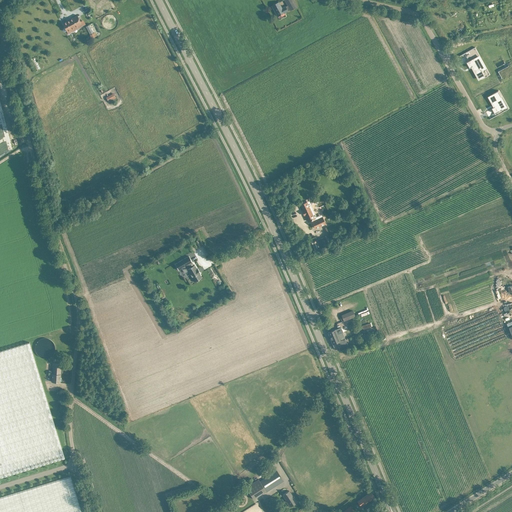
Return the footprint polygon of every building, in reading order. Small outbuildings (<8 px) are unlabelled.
[(290,10),(296,6),(293,0),(284,0),(288,6),(290,10)] [(278,16),(290,10),(288,6),(282,9),(279,2),(272,6),(278,16)] [(77,15),(72,18),(72,19),(63,24),(65,28),(64,28),(63,30),(64,31),(65,31),(67,31),(68,33),(72,31),(71,29),(78,25),(79,28),(83,26),(78,17),(77,15)] [(470,68),(471,67),(473,66),(474,68),(473,68),(479,79),(481,78),(482,79),(488,76),(487,76),(486,74),(488,73),(481,59),(479,56),(475,58),(469,61),(467,62),(470,68)] [(511,72),(511,71),(509,66),(499,72),(503,78),(511,72)] [(493,96),(490,98),(494,105),(495,106),(494,107),(492,108),(493,109),(494,112),(495,113),(496,115),(496,116),(509,109),(508,109),(506,105),(502,107),(501,106),(505,104),(504,102),(505,102),(502,96),(498,91),(492,94),(493,96)] [(111,106),(116,104),(115,101),(118,99),(116,94),(108,98),(111,106)] [(325,223),(322,217),(321,214),(316,217),(311,206),(311,207),(309,208),(306,202),(301,205),(309,221),(312,220),(315,228),(325,223)] [(313,251),(317,249),(328,244),(325,237),(314,241),(310,243),(313,251)] [(175,264),(179,270),(182,268),(185,273),(188,270),(194,281),(194,282),(202,277),(199,273),(200,273),(198,269),(197,269),(198,269),(197,269),(195,265),(194,265),(192,262),(193,262),(189,256),(188,256),(189,256),(175,264)] [(312,276),(317,290),(332,285),(327,271),(327,272),(328,274),(323,275),(323,273),(312,276)] [(376,311),(380,322),(381,322),(406,313),(405,313),(411,310),(410,307),(408,307),(407,305),(405,305),(404,313),(403,309),(399,309),(398,312),(394,312),(393,308),(392,316),(390,310),(388,310),(387,308),(383,310),(381,309),(381,307),(380,304),(380,308),(376,307),(376,311)] [(341,315),(344,321),(355,316),(353,310),(341,315)] [(474,348),(476,353),(511,340),(499,310),(445,330),(457,362),(467,358),(464,352),(474,348)] [(340,327),(328,333),(333,344),(334,348),(338,346),(340,351),(349,347),(347,343),(345,338),(340,327)] [(0,351),(0,477),(65,458),(29,342),(0,351)] [(61,363),(53,363),(53,371),(49,371),(49,375),(52,375),(52,382),(60,382),(61,363)] [(253,499),(266,491),(267,492),(283,481),(277,470),(260,481),(258,479),(246,487),(253,499)] [(0,511),(81,511),(71,476),(0,497),(0,511)] [(290,507),(292,505),(297,502),(289,490),(285,493),(283,494),(287,500),(286,500),(290,507)] [(357,501),(361,506),(374,496),(371,492),(357,501)]
